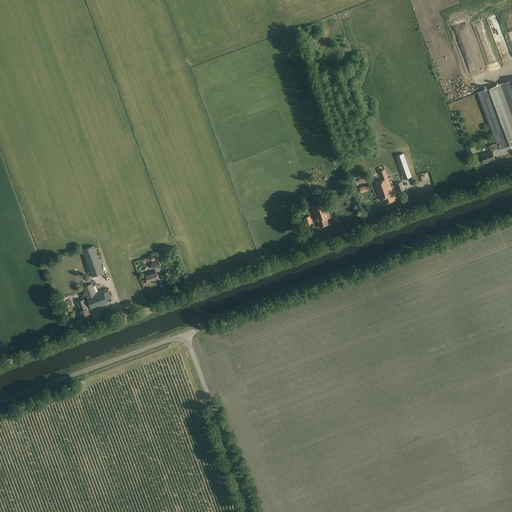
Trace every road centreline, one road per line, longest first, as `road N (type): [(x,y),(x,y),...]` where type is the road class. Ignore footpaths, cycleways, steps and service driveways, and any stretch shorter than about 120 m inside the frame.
road 1 (unclassified): [(0,367),(511,183)]
road 2 (unclassified): [(251,511),(185,335),(0,401)]
road 3 (track): [(511,210),(185,335)]
